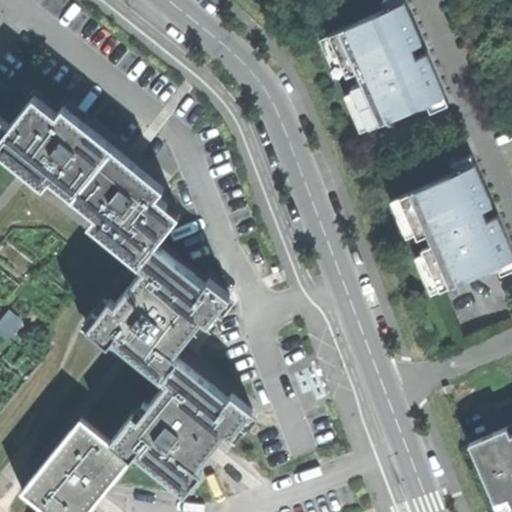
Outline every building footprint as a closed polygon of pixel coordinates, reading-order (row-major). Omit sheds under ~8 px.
[(361,131),(444,95),(426,53),(418,56),(416,52),(413,46),(421,43),(403,1),(320,37),(335,72),(345,68),(348,74),(356,71),(360,80),(352,84),(354,89),(345,93),(361,131)] [(51,178),(76,198),(115,147),(89,126),(63,105),(57,113),(34,95),(10,124),(0,136),(0,149),(44,186),(51,178)] [(0,136),(10,124),(0,115),(0,136)] [(89,222),(142,266),(156,243),(181,213),(158,195),(164,187),(163,186),(146,172),(115,147),(76,198),(96,214),(89,222)] [(432,292),(511,254),(511,249),(495,214),(487,217),(486,214),(484,210),(493,205),(473,161),(391,199),(408,236),(416,233),(417,236),(426,232),(431,243),(421,247),(423,252),(415,255),(432,292)] [(113,338),(164,379),(180,358),(174,353),(191,332),(202,318),(208,322),(231,294),(210,277),(206,282),(156,243),(142,266),(145,267),(116,302),(111,298),(89,326),(109,343),(113,338)] [(133,412),(111,440),(132,457),(135,452),(185,493),(202,472),(197,468),(210,451),(212,449),(225,432),(231,437),(253,409),(232,392),(229,397),(180,358),(164,379),(168,382),(138,416),(133,412)] [(44,506),(50,511),(86,511),(98,498),(111,482),(132,457),(111,440),(82,416),(22,489),(44,506)] [(511,423),(471,441),(501,511),(508,511),(511,510),(511,423)]
